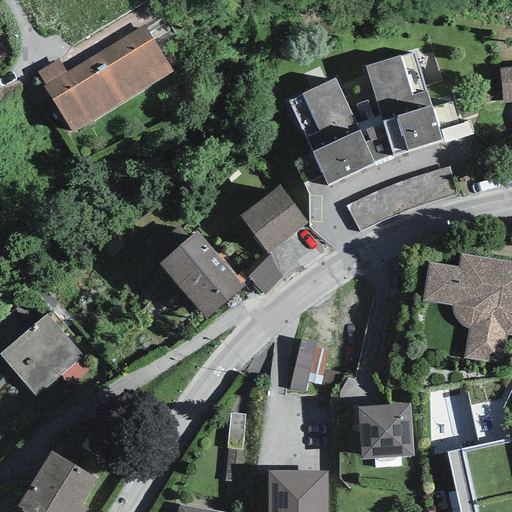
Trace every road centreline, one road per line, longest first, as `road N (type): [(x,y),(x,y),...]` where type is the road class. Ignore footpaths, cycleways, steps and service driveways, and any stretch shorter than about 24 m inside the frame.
road 1 (unclassified): [(0,463),(240,314),(269,314)]
road 2 (residential): [(269,314),(373,244),(430,219),(511,200)]
road 3 (residential): [(130,511),(269,314)]
